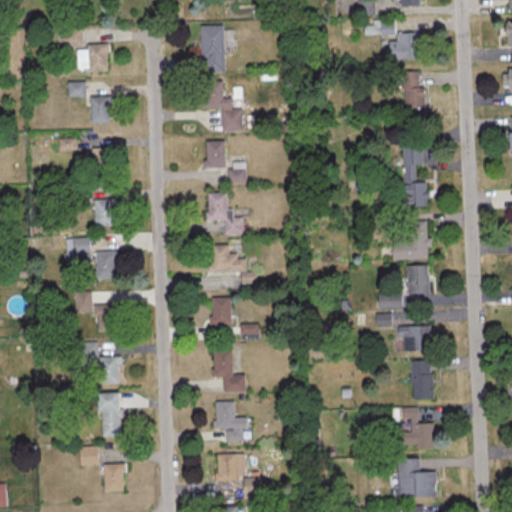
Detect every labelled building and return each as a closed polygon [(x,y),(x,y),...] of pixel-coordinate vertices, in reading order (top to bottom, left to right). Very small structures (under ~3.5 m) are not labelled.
[(354,0),(355,11),(374,11),(373,0),(354,0)] [(394,32),(394,20),(363,20),(363,36),(388,36),(388,58),(421,58),(421,32),(394,32)] [(223,24),(199,24),(199,70),(223,70),(223,24)] [(81,28),(56,28),(56,46),(81,46),(81,28)] [(106,70),(106,43),(86,43),(86,70),(106,70)] [(511,87),(511,68),(500,68),(500,88),(511,87)] [(420,70),(401,71),(402,108),(421,107),(420,70)] [(241,130),(240,108),(229,108),(229,97),(221,97),(221,80),(199,80),(200,108),(220,108),(221,130),(241,130)] [(83,82),(67,82),(67,94),(83,94),(83,82)] [(89,122),(108,122),(108,95),(89,95),(89,122)] [(223,167),(223,140),(203,140),(203,167),(223,167)] [(401,144),(402,206),(426,205),(426,180),(415,180),(415,163),(421,163),(421,144),(401,144)] [(92,174),(110,174),(110,148),(92,148),(92,174)] [(228,180),(243,180),(243,167),(228,167),(228,180)] [(223,234),(241,234),(241,217),(231,217),(231,208),(225,208),(224,192),(205,192),(206,220),(223,220),(223,234)] [(93,199),(93,226),(113,226),(113,199),(93,199)] [(426,219),(405,219),(406,237),(391,238),(391,258),(426,258),(426,219)] [(88,259),(88,238),(72,238),(72,259),(88,259)] [(227,245),(208,245),(208,271),(245,271),(245,258),(236,258),(236,253),(227,253),(227,245)] [(94,278),(114,278),(114,251),(94,251),(94,278)] [(427,292),(427,264),(405,264),(405,292),(427,292)] [(400,292),(377,292),(377,306),(400,306),(400,292)] [(209,297),(209,324),(229,324),(229,297),(209,297)] [(94,331),(116,331),(116,304),(94,304),(94,331)] [(429,325),(396,325),(396,350),(429,350),(429,325)] [(243,391),(243,374),(231,374),(230,349),(211,349),(211,377),(222,377),(222,391),(243,391)] [(118,384),(118,356),(97,356),(97,384),(118,384)] [(410,360),(410,399),(431,399),(431,360),(410,360)] [(96,392),(96,436),(119,436),(119,392),(96,392)] [(213,401),(212,429),(225,429),(225,440),(247,440),(247,417),(232,417),(233,401),(213,401)] [(432,447),(432,423),(415,423),(415,408),(403,408),(404,430),(400,430),(400,447),(432,447)] [(78,446),(78,464),(96,463),(96,446),(78,446)] [(242,453),(215,453),(215,480),(242,479),(242,495),(256,495),(256,478),(243,478),(242,453)] [(397,459),(397,497),(435,496),(435,471),(419,471),(418,458),(397,459)] [(102,491),(122,491),(122,464),(102,464),(102,491)]
